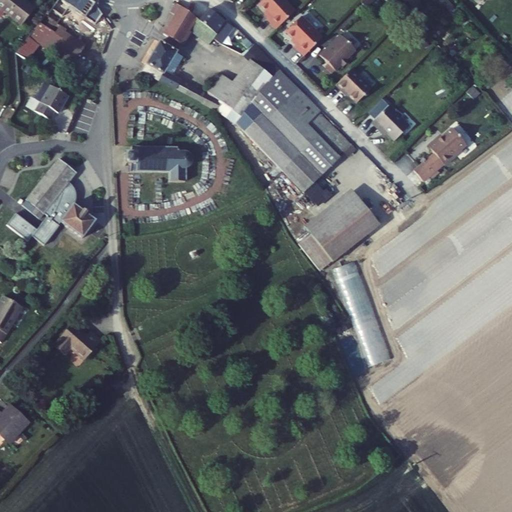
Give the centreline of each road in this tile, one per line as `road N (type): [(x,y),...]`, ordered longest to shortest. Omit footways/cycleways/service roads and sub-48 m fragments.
road 1 (residential): [(418,196),(209,0)]
road 2 (residential): [(113,239),(0,378)]
road 3 (residential): [(129,0),(129,21),(104,81),(106,147)]
